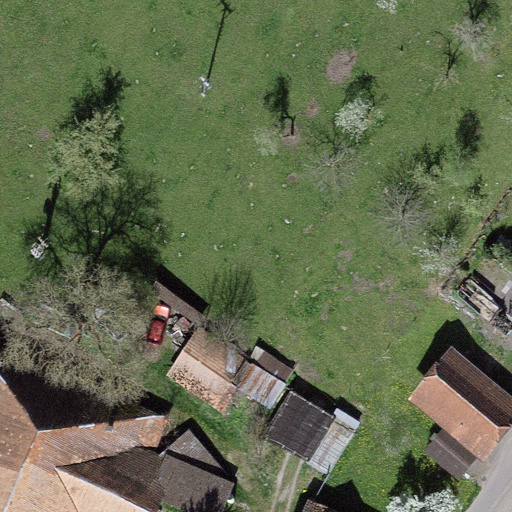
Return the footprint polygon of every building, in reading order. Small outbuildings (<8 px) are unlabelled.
[(240,362),(196,337),(174,375),(218,401),(240,362)] [(279,403),(293,373),(248,352),(234,382),(279,403)] [(0,511),(3,511),(59,380),(0,355),(0,511)] [(511,432),(511,411),(445,360),(406,410),(482,470),(511,432)] [(59,380),(3,511),(156,511),(189,434),(59,380)] [(360,428),(334,414),(306,464),(333,478),(360,428)]
